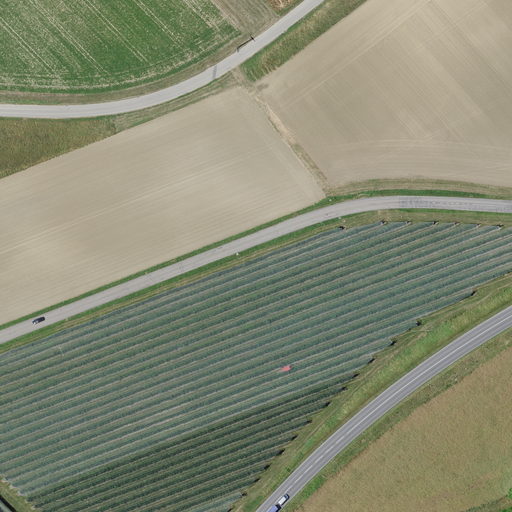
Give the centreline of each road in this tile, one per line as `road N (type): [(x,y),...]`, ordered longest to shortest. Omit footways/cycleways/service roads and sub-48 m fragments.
road 1 (unclassified): [(0,338),(346,208),(511,207)]
road 2 (unclassified): [(0,110),(91,110),(157,98),(215,73),(313,0)]
road 3 (secondary): [(267,511),(367,416),(511,314)]
